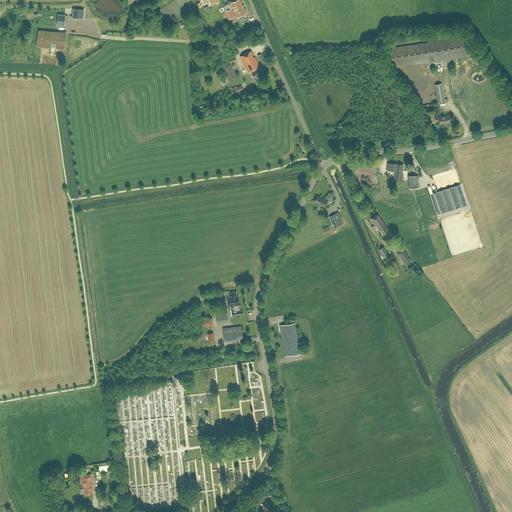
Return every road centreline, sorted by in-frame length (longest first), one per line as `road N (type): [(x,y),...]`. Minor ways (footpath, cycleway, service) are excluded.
road 1 (tertiary): [(227,511),(266,469),(275,439),(259,288),(322,166)]
road 2 (tertiary): [(322,166),(341,154),(511,130)]
road 3 (unclassified): [(322,166),(248,0)]
